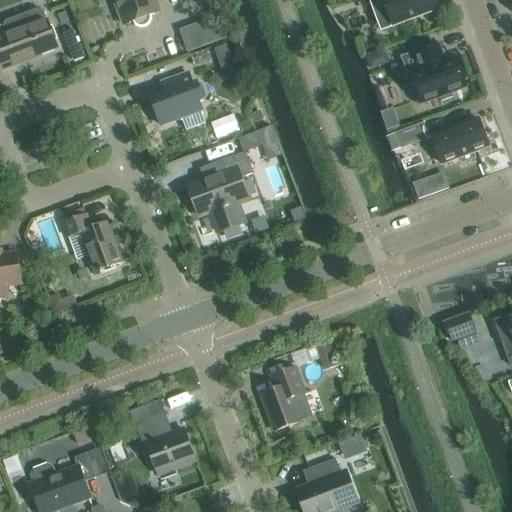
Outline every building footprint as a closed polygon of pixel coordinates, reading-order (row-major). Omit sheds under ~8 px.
[(113,0),(124,27),(133,23),(136,27),(140,29),(145,29),(149,26),(151,21),(151,17),(160,13),(154,0),(113,0)] [(382,0),(393,27),(437,10),(433,0),(382,0)] [(0,54),(11,51),(15,64),(56,49),(47,23),(45,19),(42,16),(37,12),(29,15),(27,20),(27,26),(28,30),(7,37),(3,28),(0,28),(0,54)] [(73,31),(63,34),(73,61),(83,58),(73,31)] [(415,54),(421,69),(409,74),(411,78),(409,79),(417,102),(419,101),(421,105),(440,98),(442,103),(453,98),(451,94),(466,88),(455,58),(444,62),(438,46),(415,54)] [(227,47),(215,51),(220,67),(233,63),(227,47)] [(384,52),(365,59),(370,71),(388,64),(384,52)] [(188,75),(167,83),(171,94),(156,99),(160,108),(155,110),(162,128),(181,121),(182,123),(183,123),(187,132),(207,125),(199,104),(203,102),(197,84),(192,86),(188,75)] [(396,108),(383,112),(388,130),(401,126),(396,108)] [(260,112),(252,115),(255,123),(263,120),(260,112)] [(489,148),(478,120),(432,138),(442,166),(461,159),(463,164),(475,160),(473,154),(489,148)] [(422,128),(395,138),(400,151),(427,141),(422,128)] [(253,175),(245,154),(209,167),(213,179),(188,188),(199,218),(210,214),(218,235),(244,225),(237,204),(248,200),(240,180),(253,175)] [(87,217),(63,225),(68,239),(80,235),(94,274),(122,264),(108,224),(92,230),(87,217)] [(5,288),(21,286),(17,255),(1,257),(0,253),(0,252),(0,301),(7,300),(5,288)] [(471,315),(444,325),(447,333),(451,344),(458,341),(478,334),(471,315)] [(511,336),(511,338),(501,342),(510,368),(511,367),(511,316),(506,319),(511,336)] [(328,342),(315,347),(323,368),(336,363),(328,342)] [(261,397),(274,433),(301,423),(292,400),(305,396),(296,369),(271,378),(276,392),(261,397)] [(136,425),(144,447),(146,446),(157,476),(196,462),(184,431),(173,436),(165,415),(136,425)] [(94,440),(91,431),(75,437),(78,446),(94,440)] [(96,480),(86,455),(75,459),(78,467),(56,475),(54,469),(49,466),(33,471),(31,477),(33,484),(30,485),(39,511),(58,511),(90,500),(84,484),(96,480)] [(336,461),(309,471),(313,483),(312,487),(296,492),(303,511),(333,511),(353,505),(342,475),(341,476),(336,461)]
